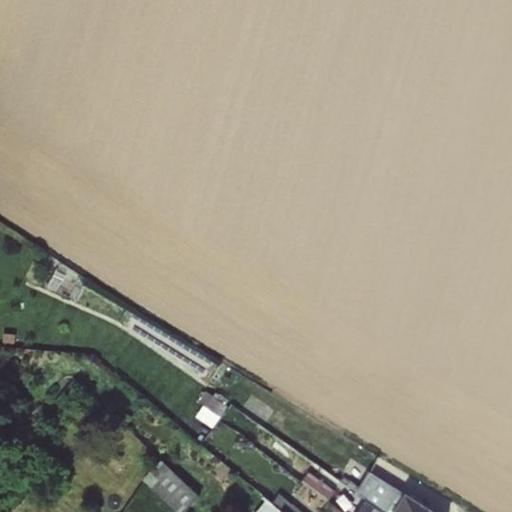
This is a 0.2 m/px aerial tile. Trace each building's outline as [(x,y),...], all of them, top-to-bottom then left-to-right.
[(167,455),(146,476),(183,511),(204,491),(167,455)] [(366,499),(384,511),(435,511),(371,473),(359,491),(366,499)] [(303,511),(279,492),(271,502),(283,511),(303,511)] [(384,511),(366,499),(357,511),(384,511)] [(283,511),(271,502),(268,500),(258,511),(283,511)]
